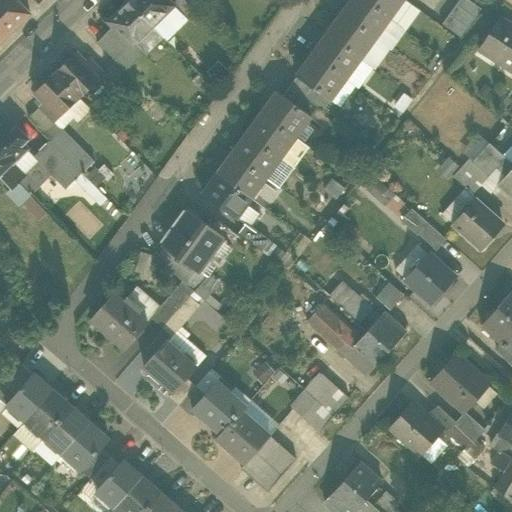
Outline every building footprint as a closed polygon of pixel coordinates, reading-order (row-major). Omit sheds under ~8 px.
[(0,0),(0,26),(8,35),(31,13),(18,0),(0,0)] [(167,0),(129,0),(128,2),(153,27),(174,6),(167,0)] [(174,6),(187,18),(194,10),(184,0),(171,0),(170,1),(174,6)] [(374,40),(389,19),(362,0),(350,0),(340,15),(374,40)] [(362,0),(389,19),(403,0),(362,0)] [(404,0),(403,0),(389,19),(405,32),(420,11),(412,5),(404,0)] [(457,0),(439,25),(456,37),(478,7),(468,0),(457,0)] [(107,22),(112,27),(132,47),(136,44),(144,52),(147,55),(164,39),(153,27),(128,2),(107,22)] [(153,27),(164,39),(167,41),(188,20),(187,18),(174,6),(153,27)] [(359,60),(374,40),(340,15),(325,35),(359,60)] [(390,52),(405,32),(389,19),(374,40),(389,51),(390,52)] [(479,49),(511,70),(511,26),(500,19),(479,49)] [(0,42),(8,35),(0,26),(0,42)] [(135,60),(144,52),(136,44),(132,47),(112,27),(107,31),(135,60)] [(97,42),(124,70),(135,60),(107,31),(97,42)] [(345,80),(359,60),(325,35),(311,55),(345,80)] [(389,51),(374,40),(359,60),(372,69),(375,71),(389,51)] [(76,52),(55,73),(80,98),(101,77),(76,52)] [(330,101),(345,80),(311,55),(295,76),(296,77),(330,101)] [(372,69),(359,60),(345,80),(354,87),(358,90),(372,69)] [(228,72),(218,61),(207,72),(217,83),(228,72)] [(34,93),(43,103),(59,119),(80,98),(55,73),(34,93)] [(296,77),(289,86),(318,107),(323,111),(330,101),(296,77)] [(354,87),(345,80),(330,101),(339,108),(354,87)] [(311,117),(318,107),(289,86),(282,96),(311,117)] [(276,92),(261,113),(296,138),(306,123),(311,117),(282,96),(276,92)] [(413,99),(404,92),(393,106),(402,113),(413,99)] [(511,102),(502,92),(491,102),(501,112),(511,102)] [(91,110),(80,98),(59,119),(55,123),(61,129),(61,130),(73,118),(78,122),(91,110)] [(55,123),(59,119),(43,103),(39,107),(55,123)] [(55,123),(39,107),(27,119),(49,141),(58,132),(61,129),(55,123)] [(261,113),(247,133),(281,158),(266,178),(279,188),(309,147),(304,144),(296,138),(261,113)] [(296,138),(304,144),(314,129),(306,123),(296,138)] [(0,126),(0,162),(7,170),(27,150),(28,149),(23,144),(27,139),(16,128),(12,133),(3,124),(0,126)] [(58,132),(49,141),(65,156),(74,147),(58,132)] [(247,133),(232,153),(266,178),(281,158),(247,133)] [(462,151),(469,158),(473,161),(489,143),(478,133),(462,151)] [(82,174),(65,156),(49,141),(34,156),(33,157),(53,176),(66,189),(74,181),(82,174)] [(489,143),(473,161),(472,162),(488,176),(496,168),(505,176),(511,167),(511,164),(502,155),(489,143)] [(511,164),(511,147),(510,146),(502,155),(511,164)] [(65,156),(82,174),(91,164),(74,147),(65,156)] [(34,156),(27,150),(7,170),(19,183),(26,190),(31,194),(53,176),(33,157),(34,156)] [(232,153),(217,173),(251,198),(266,178),(232,153)] [(458,166),(447,157),(435,170),(446,179),(458,166)] [(472,162),(473,161),(469,158),(461,167),(481,184),(488,176),(472,162)] [(106,177),(95,166),(85,177),(96,188),(106,177)] [(481,184),(461,167),(453,177),(465,188),(473,194),(473,193),(481,185),(481,184)] [(511,197),(511,167),(505,176),(497,184),(498,185),(511,197)] [(481,184),(481,185),(490,194),(498,185),(497,184),(505,176),(496,168),(488,176),(481,184)] [(7,170),(0,175),(0,177),(3,181),(2,182),(5,186),(6,185),(12,190),(19,183),(7,170)] [(247,204),(251,198),(217,173),(202,195),(236,219),(238,216),(247,204)] [(85,177),(82,174),(74,181),(99,206),(106,199),(96,188),(85,177)] [(0,185),(8,194),(12,190),(6,185),(5,186),(2,182),(3,181),(0,177),(0,185)] [(344,187),(331,177),(323,188),(336,198),(344,187)] [(368,192),(382,204),(393,192),(379,179),(368,192)] [(8,194),(12,198),(15,194),(18,198),(26,190),(19,183),(12,190),(8,194)] [(500,222),(475,200),(473,193),(473,194),(465,188),(442,214),(481,248),(493,235),(491,233),(500,222)] [(31,194),(26,190),(18,198),(15,194),(12,198),(20,205),(22,203),(30,195),(31,194)] [(47,213),(30,195),(22,203),(39,221),(47,213)] [(398,195),(388,207),(400,218),(411,206),(398,195)] [(260,213),(247,204),(238,216),(251,225),(260,213)] [(417,235),(418,234),(417,233),(427,223),(413,210),(403,222),(417,235)] [(197,270),(198,271),(221,238),(188,214),(164,246),(173,252),(197,270)] [(491,233),(493,235),(503,224),(500,222),(491,233)] [(237,235),(261,252),(269,240),(245,223),(237,235)] [(418,234),(435,249),(445,238),(427,223),(417,233),(418,234)] [(231,246),(221,238),(198,271),(208,278),(210,274),(231,246)] [(395,270),(432,303),(444,289),(443,288),(453,277),(418,245),(395,270)] [(150,277),(156,258),(141,252),(134,272),(150,277)] [(182,281),(186,285),(197,270),(173,252),(164,265),(182,281)] [(220,281),(210,274),(208,278),(198,271),(197,270),(186,285),(194,291),(204,301),(220,281)] [(443,288),(444,289),(454,278),(453,277),(443,288)] [(178,286),(189,296),(194,291),(186,285),(182,281),(178,286)] [(377,299),(389,309),(403,294),(391,284),(377,299)] [(330,296),(359,323),(373,308),(352,289),(349,293),(340,285),(330,296)] [(151,319),(161,328),(189,296),(178,286),(160,307),(150,318),(151,319)] [(138,287),(127,298),(144,313),(141,317),(147,323),(151,319),(150,318),(160,307),(138,287)] [(511,290),(497,307),(511,320),(511,290)] [(95,323),(125,349),(147,323),(141,317),(144,313),(127,298),(123,302),(113,293),(103,307),(107,310),(95,323)] [(195,315),(219,333),(230,320),(218,310),(223,304),(211,295),(195,315)] [(200,305),(189,296),(161,328),(172,337),(181,327),(200,305)] [(367,375),(374,368),(351,348),(359,339),(321,305),(307,321),(367,375)] [(511,320),(497,307),(481,326),(502,345),(498,350),(511,362),(511,320)] [(374,322),(367,330),(390,350),(406,332),(383,312),(380,315),(375,311),(369,318),(374,322)] [(191,334),(181,327),(172,337),(167,342),(195,368),(207,355),(187,338),(191,334)] [(374,368),(390,350),(367,330),(359,339),(351,348),(374,368)] [(173,392),(174,392),(186,378),(195,368),(167,342),(166,341),(143,366),(173,392)] [(431,384),(464,414),(466,412),(490,385),(457,355),(431,384)] [(275,373),(265,362),(252,373),(262,384),(275,373)] [(2,391),(11,399),(30,377),(19,367),(5,387),(2,391)] [(206,394),(218,379),(221,377),(211,368),(195,386),(206,394)] [(6,405),(25,421),(53,389),(33,373),(30,377),(11,399),(6,405)] [(322,374),(307,391),(334,416),(349,398),(322,374)] [(179,405),(195,386),(186,378),(174,392),(173,392),(169,396),(179,405)] [(220,384),(245,406),(251,400),(236,386),(232,391),(218,379),(206,394),(209,397),(220,384)] [(254,421),(242,411),(245,406),(220,384),(209,397),(206,394),(192,409),(211,425),(212,423),(218,429),(217,431),(221,434),(217,439),(223,444),(225,443),(231,448),(229,449),(245,463),(245,464),(267,439),(251,424),(254,421)] [(192,409),(206,394),(195,386),(179,405),(188,414),(192,409)] [(25,421),(44,438),(71,406),(53,389),(25,421)] [(319,433),(334,416),(307,391),(306,390),(291,408),(319,433)] [(0,411),(6,405),(11,399),(2,391),(0,393),(0,411)] [(245,406),(242,411),(254,421),(251,424),(267,439),(270,436),(280,425),(251,400),(245,406)] [(390,430),(419,456),(421,454),(437,436),(444,429),(429,415),(415,402),(390,430)] [(429,415),(444,429),(448,432),(457,422),(438,405),(429,415)] [(44,438),(62,454),(90,422),(71,406),(44,438)] [(511,410),(498,435),(511,443),(511,410)] [(464,414),(457,422),(475,439),(484,429),(466,412),(464,414)] [(44,438),(25,421),(13,435),(31,452),(33,450),(44,438)] [(109,439),(90,422),(62,454),(81,471),(85,467),(100,449),(109,439)] [(465,451),(475,439),(457,422),(448,432),(446,434),(465,451)] [(504,471),(511,457),(511,443),(498,435),(491,445),(500,451),(492,464),(504,471)] [(241,468),(268,492),(296,459),(270,436),(267,439),(245,464),(245,463),(241,468)] [(448,446),(437,436),(421,454),(431,464),(448,446)] [(62,454),(44,438),(33,450),(52,466),(62,454)] [(85,467),(94,475),(109,457),(100,449),(85,467)] [(118,465),(109,457),(94,475),(103,483),(118,465)] [(511,457),(504,471),(494,488),(511,502),(511,457)] [(96,492),(115,508),(142,477),(123,460),(118,465),(103,483),(96,492)] [(360,462),(344,480),(366,500),(382,482),(360,462)] [(115,508),(119,511),(144,511),(161,493),(142,477),(115,508)] [(329,499),(343,511),(355,511),(366,500),(344,480),(328,498),(329,499)] [(373,505),(380,511),(390,511),(392,510),(398,504),(385,492),(373,505)] [(144,511),(177,511),(180,509),(161,493),(144,511)] [(380,511),(373,505),(366,500),(355,511),(343,511),(329,499),(324,503),(334,511),(380,511)]
